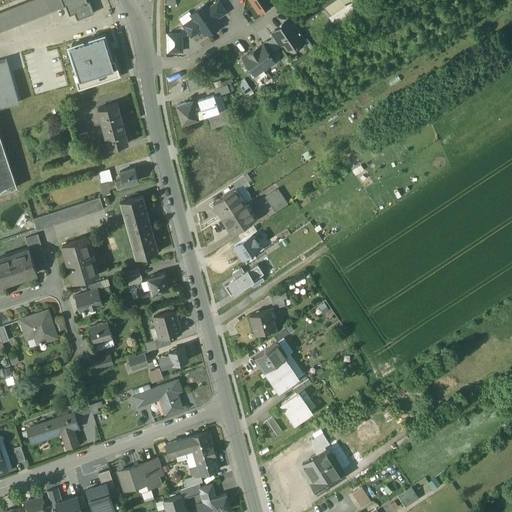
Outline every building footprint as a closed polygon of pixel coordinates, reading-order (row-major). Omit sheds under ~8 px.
[(88,0),(31,0),(0,12),(0,31),(64,6),(66,6),(70,15),(75,13),(77,20),(94,13),(88,0)] [(268,0),(249,0),(258,12),(271,3),(268,0)] [(320,0),(331,15),(352,0),(320,0)] [(354,0),(352,0),(331,15),(335,22),(359,6),(354,0)] [(218,1),(208,8),(215,19),(225,12),(218,1)] [(194,18),(183,25),(191,36),(201,29),(205,34),(208,32),(209,34),(217,28),(216,26),(219,24),(215,19),(208,8),(205,4),(191,14),(194,18)] [(288,18),(283,22),(282,25),(275,30),(283,42),(286,47),(287,46),(286,45),(287,43),(289,45),(296,47),(304,42),(288,18)] [(283,42),(275,30),(270,33),(279,46),(283,42)] [(181,33),(167,34),(168,52),(182,51),(181,33)] [(113,59),(106,38),(105,38),(104,36),(101,37),(100,35),(83,41),(83,40),(72,44),(72,46),(69,47),(70,49),(68,50),(75,71),(73,72),(78,85),(83,83),(84,86),(114,76),(113,74),(119,72),(115,59),(113,59)] [(277,55),(267,40),(262,44),(272,58),(277,55)] [(262,44),(252,50),(265,68),(275,62),(272,58),(262,44)] [(252,50),(242,57),(252,72),(255,75),(265,68),(252,50)] [(252,72),(243,57),(238,61),(248,75),(252,72)] [(5,60),(0,61),(0,107),(18,103),(17,102),(5,60)] [(196,70),(185,79),(189,92),(202,87),(196,70)] [(214,95),(199,100),(201,107),(195,109),(198,118),(208,115),(219,111),(219,110),(214,95)] [(192,100),(177,105),(182,123),(198,118),(195,109),(195,108),(192,100)] [(117,103),(98,108),(108,149),(128,143),(117,103)] [(219,111),(208,115),(211,128),(235,120),(233,114),(241,112),(238,104),(219,110),(219,111)] [(87,132),(76,135),(78,141),(89,138),(87,132)] [(0,137),(0,191),(16,186),(0,137)] [(135,167),(120,172),(121,177),(116,178),(117,180),(115,180),(117,187),(138,181),(135,167)] [(106,174),(99,176),(101,184),(107,182),(108,182),(106,174)] [(244,175),(232,183),(236,188),(248,181),(244,175)] [(108,182),(107,182),(109,189),(117,187),(115,180),(108,182)] [(234,189),(213,202),(223,217),(244,204),(234,189)] [(276,189),(266,196),(276,211),(286,204),(276,189)] [(143,195),(120,201),(136,258),(159,251),(143,195)] [(37,217),(33,218),(36,229),(103,208),(100,197),(37,217)] [(223,217),(222,218),(232,232),(255,217),(246,202),(244,204),(223,217)] [(238,235),(242,240),(251,234),(257,230),(253,225),(238,235)] [(47,266),(38,234),(25,238),(28,248),(29,248),(36,269),(47,266)] [(242,240),(234,245),(243,259),(253,252),(260,247),(251,234),(242,240)] [(87,238),(62,245),(73,283),(98,275),(87,238)] [(28,248),(0,257),(0,285),(37,273),(36,269),(29,248),(28,248)] [(253,252),(243,259),(246,264),(256,257),(253,252)] [(258,264),(247,271),(253,280),(261,275),(264,273),(258,264)] [(232,273),(235,278),(245,272),(241,267),(232,273)] [(253,280),(247,271),(245,272),(235,278),(225,285),(231,294),(250,282),(253,280)] [(164,273),(148,277),(150,286),(137,290),(139,297),(169,289),(164,273)] [(136,274),(126,277),(130,284),(131,288),(140,286),(136,274)] [(253,280),(250,282),(254,287),(264,280),(261,275),(253,280)] [(126,277),(114,280),(117,288),(130,284),(126,277)] [(101,280),(89,284),(91,290),(97,288),(103,287),(101,280)] [(91,290),(75,295),(80,312),(102,305),(97,288),(91,290)] [(285,291),(269,295),(273,308),(284,305),(283,299),(287,297),(285,291)] [(270,308),(249,314),(254,333),(275,327),(270,308)] [(47,310),(21,319),(27,338),(37,334),(40,343),(42,343),(41,341),(56,336),(47,310)] [(174,310),(153,316),(159,338),(160,339),(169,337),(181,333),(174,310)] [(107,322),(89,327),(94,344),(112,338),(107,322)] [(9,340),(4,325),(0,326),(0,336),(2,341),(2,342),(9,340)] [(285,327),(273,334),(277,340),(289,333),(285,327)] [(169,337),(160,339),(159,338),(155,340),(157,348),(171,343),(169,337)] [(286,356),(276,342),(255,356),(265,370),(284,357),(286,356)] [(184,346),(169,350),(170,355),(159,359),(161,367),(188,359),(184,346)] [(92,358),(95,368),(112,362),(109,352),(92,358)] [(144,352),(128,358),(132,369),(148,364),(144,352)] [(265,370),(265,371),(272,380),(291,367),(284,357),(265,370)] [(159,367),(148,371),(152,382),(163,378),(159,367)] [(291,367),(272,380),(278,390),(290,383),(298,377),(291,367)] [(304,373),(300,376),(303,381),(308,378),(304,373)] [(298,377),(290,383),(293,388),(303,381),(300,376),(298,377)] [(308,378),(303,381),(306,386),(311,383),(308,378)] [(178,380),(133,395),(137,406),(159,398),(164,413),(182,407),(177,392),(182,390),(178,380)] [(303,381),(293,388),(296,393),(298,392),(306,386),(303,381)] [(296,393),(281,403),(288,413),(305,401),(298,392),(296,393)] [(88,399),(77,403),(80,415),(91,411),(88,399)] [(305,401),(288,413),(294,423),(311,411),(305,401)] [(73,413),(28,427),(32,438),(61,429),(67,446),(77,443),(71,425),(76,424),(73,413)] [(278,426),(272,416),(267,420),(273,430),(274,429),(278,426)] [(267,420),(262,423),(269,433),(273,430),(267,420)] [(282,431),(278,426),(274,429),(277,434),(282,431)] [(273,430),(269,433),(272,438),(277,434),(274,429),(273,430)] [(208,431),(181,439),(184,448),(185,448),(185,450),(192,448),(194,456),(213,450),(208,431)] [(322,432),(312,438),(319,449),(329,442),(322,432)] [(181,439),(166,444),(170,455),(185,450),(185,448),(184,448),(181,439)] [(20,445),(14,447),(19,462),(25,460),(20,445)] [(343,475),(326,448),(302,463),(319,490),(343,475)] [(213,450),(194,456),(197,465),(189,467),(192,476),(200,474),(219,469),(213,450)] [(169,467),(162,452),(158,455),(165,469),(169,467)] [(164,473),(158,458),(153,460),(158,475),(164,473)] [(0,460),(0,473),(8,470),(5,459),(0,460)] [(153,460),(119,471),(125,489),(148,481),(150,486),(160,482),(158,475),(153,460)] [(109,468),(98,472),(103,486),(107,485),(108,488),(114,486),(109,468)] [(192,476),(184,478),(187,487),(199,482),(202,481),(200,474),(192,476)] [(211,483),(200,486),(199,482),(187,487),(180,489),(181,495),(182,494),(183,499),(200,493),(213,489),(211,483)] [(103,486),(87,491),(94,511),(115,511),(108,488),(107,485),(103,486)] [(57,487),(47,490),(52,506),(58,504),(57,501),(61,500),(57,487)] [(371,501),(361,487),(351,493),(361,507),(371,501)] [(410,487),(397,495),(405,506),(410,502),(409,500),(415,495),(410,487)] [(213,489),(200,493),(202,500),(205,499),(210,498),(215,496),(213,489)] [(82,493),(76,495),(79,507),(86,505),(82,493)] [(215,496),(210,498),(213,511),(219,511),(231,509),(226,493),(215,496)] [(181,495),(163,500),(166,511),(187,511),(183,499),(182,494),(181,495)] [(61,500),(57,501),(58,504),(60,511),(80,511),(79,507),(76,495),(61,500)] [(42,496),(25,502),(27,511),(46,511),(45,508),(42,496)] [(213,511),(210,498),(205,499),(206,502),(196,505),(198,511),(213,511)]
